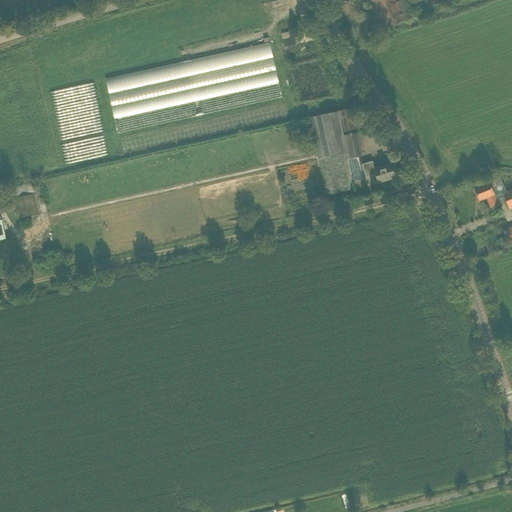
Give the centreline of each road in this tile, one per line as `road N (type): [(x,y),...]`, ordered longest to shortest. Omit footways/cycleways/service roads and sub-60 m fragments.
road 1 (tertiary): [(511,428),(433,191),(316,0)]
road 2 (track): [(433,191),(0,288)]
road 3 (unclassified): [(0,42),(136,0)]
